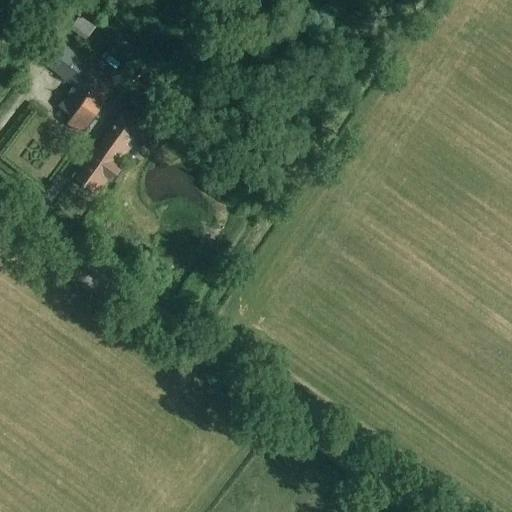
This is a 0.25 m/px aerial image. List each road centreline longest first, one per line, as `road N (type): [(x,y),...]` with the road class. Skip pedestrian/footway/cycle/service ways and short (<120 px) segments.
road 1 (unclassified): [(0,201),(436,511)]
road 2 (track): [(398,0),(182,330)]
